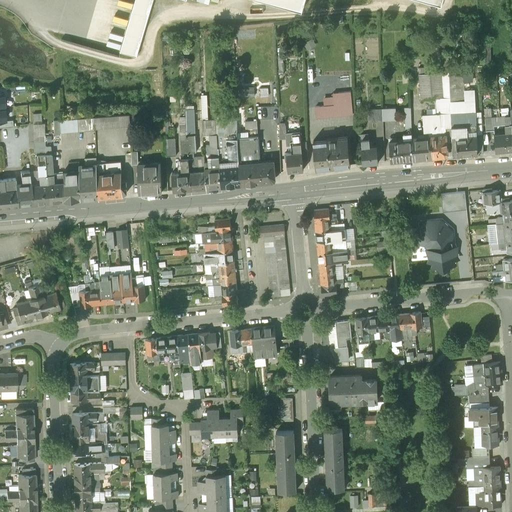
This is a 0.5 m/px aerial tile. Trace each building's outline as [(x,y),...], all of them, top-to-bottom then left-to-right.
[(137,59),(153,0),(135,0),(119,54),(137,59)] [(266,0),(302,10),(304,0),(266,0)] [(304,43),(307,49),(313,46),(310,39),(304,43)] [(492,59),(491,42),(482,42),(483,60),(492,59)] [(419,98),(441,97),(439,70),(418,71),(419,98)] [(422,114),(424,137),(430,137),(430,136),(445,135),(447,153),(444,156),(452,156),(450,114),(450,103),(449,83),(449,73),(449,70),(439,70),(441,97),(441,113),(422,114)] [(449,73),(449,83),(463,82),(463,73),(449,73)] [(449,83),(450,103),(464,102),(464,89),(463,82),(449,83)] [(464,89),(464,102),(474,102),(474,89),(464,89)] [(350,92),(332,94),(334,106),(315,107),(316,119),(353,115),(350,92)] [(450,103),(450,114),(474,112),(474,102),(464,102),(450,103)] [(185,104),(186,118),(186,136),(195,135),(195,104),(185,104)] [(502,107),(490,109),(491,118),(492,118),(510,116),(510,113),(503,114),(502,107)] [(382,109),(369,110),(369,122),(382,121),(382,109)] [(395,109),(382,109),(382,121),(396,121),(395,109)] [(480,109),(481,112),(482,135),(493,134),(493,126),(492,118),(491,118),(490,109),(480,109)] [(474,112),(450,114),(452,156),(483,153),(482,135),(481,112),(474,112)] [(129,115),(94,118),(95,130),(129,127),(129,115)] [(202,132),(217,132),(216,121),(216,116),(202,117),(202,132)] [(492,118),(493,126),(505,125),(511,123),(510,116),(492,118)] [(94,118),(77,119),(77,132),(95,131),(95,130),(94,118)] [(77,132),(77,119),(53,122),(54,134),(77,132)] [(246,127),(237,128),(237,133),(249,133),(249,127),(258,127),(258,119),(246,119),(246,127)] [(218,145),(218,147),(224,147),(228,147),(229,162),(231,162),(231,166),(239,166),(238,150),(237,133),(237,128),(236,120),(216,121),(217,132),(218,140),(218,145)] [(511,123),(505,125),(505,133),(493,134),(495,152),(511,149),(511,133),(511,123)] [(44,124),(33,124),(34,143),(34,156),(37,156),(37,155),(44,155),(45,155),(45,149),(44,124)] [(505,125),(493,126),(493,134),(505,133),(505,125)] [(299,132),(292,133),(293,144),(300,144),(300,143),(299,132)] [(186,136),(188,153),(196,152),(195,135),(186,136)] [(445,135),(430,136),(430,137),(432,158),(444,156),(447,153),(445,135)] [(430,137),(424,137),(412,138),(412,140),(413,160),(432,158),(430,137)] [(347,138),(326,140),(327,144),(313,145),(316,169),(350,166),(347,138)] [(391,142),(389,142),(391,162),(413,160),(412,140),(397,141),(391,142)] [(300,144),(293,144),(293,153),(284,154),(285,159),(286,159),(288,172),(303,170),(302,160),(300,144)] [(166,145),(166,157),(176,156),(175,145),(166,145)] [(212,146),(211,146),(211,148),(210,148),(211,157),(212,157),(213,167),(220,166),(219,159),(218,147),(218,145),(212,146)] [(362,148),(361,148),(363,164),(378,163),(377,146),(369,147),(362,148)] [(258,148),(238,150),(239,166),(240,185),(261,183),(259,162),(258,148)] [(45,155),(44,155),(45,175),(52,174),(50,154),(45,155)] [(44,155),(37,155),(37,156),(39,175),(45,175),(44,155)] [(196,158),(193,159),(194,165),(195,165),(195,171),(200,171),(205,171),(204,168),(203,158),(196,158)] [(182,160),(181,160),(182,173),(172,174),(173,191),(190,190),(190,189),(189,172),(188,159),(182,160)] [(280,160),(259,162),(261,183),(281,181),(280,160)] [(120,162),(96,164),(96,168),(97,198),(122,196),(121,181),(120,162)] [(151,166),(137,167),(138,194),(161,192),(161,187),(161,183),(160,163),(150,164),(151,166)] [(213,167),(204,168),(205,171),(206,188),(221,187),(219,167),(220,167),(220,166),(213,167)] [(231,166),(224,167),(226,186),(240,185),(239,166),(231,166)] [(96,168),(79,169),(79,171),(80,199),(97,198),(96,168)] [(29,171),(20,172),(21,183),(30,182),(29,171)] [(68,172),(62,173),(63,201),(80,199),(79,171),(68,172)] [(195,171),(189,172),(190,189),(201,189),(200,171),(195,171)] [(63,201),(62,173),(52,174),(45,175),(47,202),(63,201)] [(45,175),(39,175),(39,185),(30,186),(29,186),(31,204),(47,202),(45,175)] [(30,182),(21,183),(23,204),(31,204),(29,186),(30,186),(30,182)] [(15,183),(0,184),(0,206),(17,205),(15,183)] [(483,192),(482,192),(483,202),(484,204),(486,204),(500,203),(501,202),(501,201),(501,200),(500,190),(483,192)] [(511,200),(509,201),(501,201),(501,202),(500,203),(501,213),(511,211),(511,200)] [(500,203),(486,204),(487,214),(501,213),(500,203)] [(329,209),(314,210),(315,221),(330,220),(329,215),(329,209)] [(511,211),(501,213),(501,214),(503,213),(503,218),(504,223),(511,222),(511,211)] [(230,219),(215,220),(215,226),(216,231),(231,230),(230,219)] [(330,220),(315,221),(316,232),(331,230),(330,225),(330,220)] [(425,224),(423,226),(421,226),(418,229),(419,232),(415,237),(415,242),(418,245),(423,245),(426,242),(429,244),(429,245),(428,247),(428,248),(430,250),(429,251),(427,251),(427,252),(428,252),(429,259),(430,260),(430,261),(432,260),(433,265),(434,266),(436,266),(437,269),(444,275),(445,275),(451,268),(451,267),(450,265),(452,264),(454,263),(453,258),(455,258),(456,257),(457,257),(457,256),(456,249),(457,249),(457,248),(454,248),(453,248),(455,245),(452,239),(453,237),(453,234),(448,230),(448,226),(445,224),(443,224),(440,222),(438,222),(437,221),(428,222),(427,223),(425,224)] [(489,224),(488,225),(490,244),(491,244),(498,243),(498,238),(506,238),(505,229),(499,229),(497,229),(496,224),(489,224)] [(127,230),(116,231),(118,247),(128,246),(127,230)] [(231,230),(216,231),(217,242),(232,240),(231,230)] [(331,230),(316,232),(317,242),(332,241),(331,236),(331,231),(331,230)] [(216,231),(208,232),(203,233),(204,243),(217,242),(216,231)] [(113,232),(106,232),(107,248),(115,248),(113,232)] [(232,240),(217,242),(217,247),(218,252),(233,251),(232,240)] [(339,240),(332,241),(333,252),(347,250),(345,240),(339,240)] [(332,241),(317,242),(318,253),(333,252),(332,241)] [(347,250),(333,252),(334,262),(341,261),(348,261),(347,250)] [(233,251),(218,252),(218,257),(219,263),(234,261),(233,251)] [(333,252),(318,253),(319,264),(334,262),(333,252)] [(511,258),(503,260),(503,265),(504,270),(511,269),(511,258)] [(234,261),(219,263),(219,269),(220,273),(235,272),(234,261)] [(334,262),(319,264),(320,274),(335,273),(334,267),(334,262)] [(235,272),(220,273),(220,278),(221,284),(236,283),(235,272)] [(131,273),(121,274),(122,287),(133,286),(132,279),(131,273)] [(335,273),(320,274),(321,285),(336,283),(335,278),(335,273)] [(121,274),(110,275),(111,281),(112,288),(122,287),(121,274)] [(236,283),(221,284),(221,290),(222,295),(237,293),(236,283)] [(336,283),(321,285),(322,296),(337,294),(336,288),(336,283)] [(37,285),(33,286),(36,298),(41,296),(38,287),(37,285)] [(138,285),(133,286),(134,301),(145,300),(144,285),(138,285)] [(32,286),(27,288),(31,299),(36,298),(33,286),(32,286)] [(133,286),(122,287),(124,302),(134,301),(133,286)] [(112,288),(111,288),(113,303),(124,302),(122,287),(112,288)] [(107,289),(101,289),(102,304),(113,303),(111,288),(107,289)] [(95,290),(90,290),(92,305),(102,304),(101,289),(95,290)] [(86,291),(79,291),(81,306),(92,305),(90,290),(86,291)] [(56,292),(46,295),(51,311),(61,308),(57,296),(56,292)] [(237,293),(222,295),(222,299),(223,306),(238,304),(237,293)] [(41,296),(36,298),(41,314),(51,311),(46,295),(41,296)] [(62,295),(57,296),(61,308),(65,307),(62,295)] [(14,298),(6,301),(8,310),(12,309),(17,308),(16,304),(14,298)] [(31,299),(26,301),(31,317),(41,314),(36,298),(31,299)] [(26,301),(16,304),(17,308),(20,320),(31,317),(26,301)] [(17,308),(12,309),(16,321),(20,320),(17,308)] [(420,312),(409,313),(411,328),(416,328),(422,327),(420,312)] [(409,313),(399,314),(400,329),(401,330),(406,329),(411,328),(409,313)] [(399,314),(388,316),(390,331),(400,329),(399,314)] [(388,316),(378,317),(379,332),(385,331),(390,331),(388,316)] [(367,317),(356,318),(357,334),(369,333),(367,318),(367,317)] [(378,317),(367,318),(369,333),(374,332),(379,332),(378,317)] [(351,338),(349,320),(335,322),(337,340),(346,339),(351,338)] [(274,326),(262,328),(265,356),(277,355),(275,341),(274,336),(275,336),(274,326)] [(262,328),(251,329),(253,344),(253,351),(254,357),(265,356),(262,328)] [(251,329),(241,330),(242,345),(247,345),(253,344),(251,329)] [(400,329),(390,331),(391,338),(391,340),(402,339),(401,330),(400,329)] [(241,330),(230,331),(231,346),(238,346),(242,345),(241,330)] [(216,333),(199,334),(200,349),(211,348),(217,348),(216,333)] [(357,334),(358,344),(370,343),(369,340),(369,333),(357,334)] [(199,334),(188,335),(190,350),(200,349),(199,334)] [(188,335),(177,336),(179,351),(184,351),(190,350),(188,335)] [(177,336),(167,337),(168,352),(174,352),(179,351),(177,336)] [(167,337),(156,338),(158,353),(163,353),(168,352),(167,337)] [(156,338),(145,339),(147,354),(153,354),(158,353),(156,338)] [(348,360),(346,339),(337,340),(334,340),(336,361),(348,360)] [(211,348),(200,349),(201,358),(212,357),(211,348)] [(200,349),(190,350),(190,357),(191,363),(201,362),(201,358),(200,349)] [(100,372),(99,362),(95,362),(95,370),(87,370),(87,372),(87,373),(100,372)] [(87,363),(71,363),(71,373),(87,372),(87,370),(87,363)] [(500,363),(483,364),(484,369),(484,375),(501,373),(500,363)] [(87,372),(71,373),(71,382),(87,382),(87,376),(87,373),(87,372)] [(501,373),(484,375),(485,385),(488,385),(502,384),(501,373)] [(16,374),(6,374),(7,389),(16,389),(16,374)] [(484,375),(477,376),(477,378),(473,378),(474,388),(488,388),(488,385),(485,385),(484,375)] [(87,382),(88,391),(99,391),(99,376),(87,376),(87,382)] [(350,376),(330,377),(331,404),(351,403),(350,376)] [(361,376),(350,376),(351,403),(377,402),(376,380),(361,381),(361,376)] [(473,376),(467,377),(468,386),(468,388),(474,388),(473,378),(477,378),(477,376),(473,376)] [(87,382),(71,382),(72,392),(88,391),(87,382)] [(468,386),(455,386),(456,395),(468,395),(468,388),(468,386)] [(88,391),(72,392),(72,402),(88,401),(88,394),(88,391)] [(102,395),(102,407),(114,407),(113,401),(109,401),(109,394),(102,395)] [(488,394),(468,395),(469,404),(489,403),(488,394)] [(292,398),(280,399),(281,421),(292,421),(292,398)] [(497,407),(481,408),(481,427),(498,426),(497,407)] [(481,408),(470,408),(470,419),(473,419),(473,427),(481,427),(481,408)] [(237,409),(230,409),(231,417),(225,417),(225,436),(238,435),(237,421),(237,409)] [(207,410),(207,418),(201,418),(201,423),(202,434),(202,436),(214,436),(213,410),(207,410)] [(219,418),(219,410),(213,410),(214,436),(225,436),(225,417),(219,418)] [(89,411),(89,413),(97,413),(97,421),(97,423),(98,423),(104,423),(103,412),(103,411),(102,411),(89,411)] [(89,413),(73,414),(73,424),(89,423),(89,421),(89,413)] [(97,413),(89,413),(89,421),(97,421),(97,413)] [(20,414),(16,414),(16,425),(33,424),(32,414),(20,414)] [(89,423),(73,424),(74,442),(90,442),(89,423)] [(97,423),(89,423),(90,442),(104,441),(105,443),(107,443),(107,434),(106,432),(98,432),(98,423),(97,423)] [(33,424),(16,425),(16,430),(16,435),(33,435),(33,424)] [(163,424),(151,425),(152,437),(176,436),(176,429),(169,430),(168,424),(163,424)] [(498,426),(481,427),(482,446),(492,445),(499,445),(498,426)] [(341,429),(324,430),(327,490),(344,489),(341,429)] [(293,432),(276,432),(278,492),(295,492),(293,432)] [(33,435),(16,435),(17,440),(17,446),(34,445),(33,435)] [(176,436),(152,437),(152,449),(169,448),(169,443),(176,443),(176,436)] [(104,441),(90,442),(90,451),(103,451),(115,451),(115,443),(114,443),(107,443),(105,443),(104,441)] [(90,442),(74,442),(74,452),(90,451),(90,442)] [(34,445),(17,446),(17,455),(17,456),(21,456),(34,456),(34,445)] [(169,448),(152,449),(153,462),(160,461),(172,461),(177,461),(176,453),(169,453),(169,448)] [(91,463),(75,464),(75,474),(91,473),(91,471),(91,463)] [(493,468),(483,468),(483,482),(483,487),(500,486),(500,467),(493,468)] [(91,473),(75,474),(75,483),(91,483),(91,473)] [(160,473),(153,474),(154,486),(171,485),(170,480),(177,480),(177,473),(160,473)] [(22,475),(18,475),(18,485),(18,486),(35,485),(35,474),(22,475)] [(218,475),(206,475),(206,481),(198,482),(198,487),(226,486),(225,475),(218,475)] [(92,492),(91,483),(75,483),(76,493),(92,492)] [(35,485),(18,486),(19,491),(19,496),(36,495),(35,485)] [(171,485),(154,486),(154,499),(160,499),(172,498),(178,498),(178,491),(171,491),(171,485)] [(226,486),(198,487),(198,494),(207,493),(207,498),(226,497),(226,486)] [(500,486),(483,487),(484,506),(501,505),(500,486)] [(477,487),(469,487),(469,493),(475,493),(476,506),(484,506),(483,487),(477,487)] [(266,491),(266,499),(274,499),(275,491),(266,491)] [(92,492),(76,493),(76,502),(92,501),(92,492)] [(36,495),(19,496),(19,501),(19,506),(36,506),(36,495)] [(226,497),(207,498),(207,503),(198,504),(199,510),(227,509),(226,497)] [(349,498),(349,508),(357,508),(357,498),(349,498)] [(92,501),(76,502),(76,511),(92,511),(92,504),(92,501)] [(283,502),(282,511),(291,511),(291,502),(283,502)]
